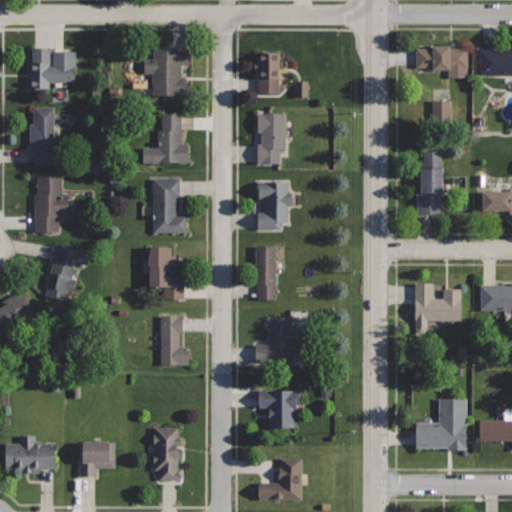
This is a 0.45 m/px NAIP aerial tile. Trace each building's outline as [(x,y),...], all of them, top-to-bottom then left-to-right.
[(190,45),(150,44),(150,58),(143,58),(143,72),(153,72),(153,93),(188,94),(188,80),(184,79),(184,75),(181,75),(182,64),(190,64),(190,45)] [(469,47),(450,47),(450,44),(432,44),(432,47),(415,47),(416,65),(432,65),(432,68),(448,68),(448,77),(469,77),(469,47)] [(50,46),(30,46),(30,87),(48,87),(48,81),(75,81),(75,50),(50,50),(50,46)] [(511,48),(480,48),(480,74),(511,74),(511,48)] [(279,51),(258,51),(258,92),(279,92),(279,51)] [(447,101),(429,101),(430,125),(448,124),(447,101)] [(54,105),(34,106),(34,123),(30,123),(30,146),(34,146),(35,163),(55,163),(54,105)] [(182,112),(163,112),(163,130),(158,130),(158,147),(141,147),(141,164),(190,164),(190,141),(182,141),(182,112)] [(285,113),(258,113),(258,130),(260,130),(260,143),(256,143),(256,163),(279,163),(279,147),(285,147),(285,113)] [(441,150),(424,150),(424,160),(418,160),(418,189),(416,189),(416,213),(443,213),(443,160),(441,160),(441,150)] [(62,174),(35,174),(34,231),(60,231),(60,215),(68,215),(68,193),(62,193),(62,174)] [(180,176),(153,176),(153,232),(186,232),(186,215),(176,215),(176,197),(180,197),(180,176)] [(290,180),(258,180),(257,198),(266,198),(266,212),(259,212),(258,227),(278,227),(279,220),(288,220),(288,204),(292,205),(292,191),(290,191),(290,180)] [(511,186),(511,187),(511,190),(481,190),(482,210),(511,210),(511,213),(511,186)] [(276,243),(254,243),(254,283),(258,283),(258,299),(276,299),(276,243)] [(60,245),(56,262),(53,261),(45,295),(66,299),(68,289),(73,290),(75,279),(72,278),(76,260),(84,262),(87,252),(60,245)] [(167,245),(149,245),(149,285),(163,285),(163,297),(184,297),(184,274),(175,274),(175,254),(167,254),(167,245)] [(461,289),(444,289),(444,298),(432,298),(432,282),(415,282),(414,328),(418,332),(423,332),(427,328),(427,319),(460,319),(461,289)] [(511,284),(480,283),(480,308),(511,308),(511,284)] [(25,289),(2,301),(4,305),(0,306),(0,327),(2,331),(38,312),(25,289)] [(184,314),(160,314),(159,364),(189,364),(189,349),(184,349),(184,344),(180,344),(180,333),(184,333),(184,314)] [(292,317),(270,317),(270,342),(255,343),(255,361),(272,361),(272,371),(293,370),(292,317)] [(298,389),(258,389),(257,407),(270,407),(269,426),(298,427),(298,389)] [(467,397),(439,396),(439,421),(415,421),(415,447),(447,447),(447,449),(466,449),(467,397)] [(511,419),(479,419),(479,439),(511,439),(511,419)] [(179,426),(153,426),(153,469),(159,470),(159,478),(178,478),(179,426)] [(54,443),(43,442),(40,440),(35,440),(35,434),(21,434),(21,443),(6,443),(6,468),(15,469),(15,472),(40,472),(40,467),(54,468),(54,443)] [(116,440),(79,441),(79,476),(97,475),(97,467),(116,467),(116,440)] [(302,458),(279,458),(279,481),(257,481),(257,499),(302,499),(302,458)]
